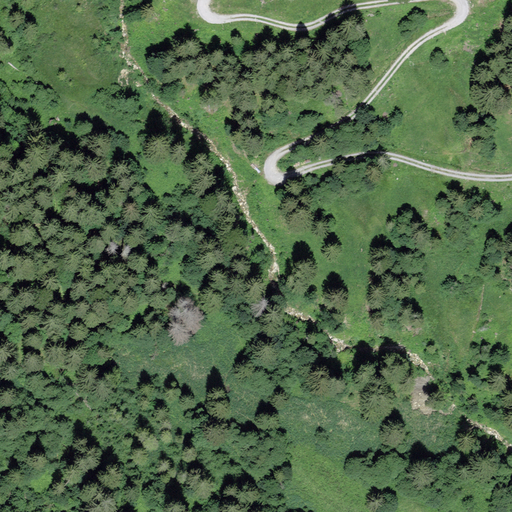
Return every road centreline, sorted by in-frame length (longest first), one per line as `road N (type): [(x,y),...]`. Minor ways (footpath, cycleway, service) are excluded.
road 1 (track): [(511,178),(450,175),(357,155),(281,180),(265,173),(276,153),(347,121),(415,40),(449,22),(457,0)]
road 2 (track): [(413,0),(336,10),(296,28),(203,15),(201,0)]
